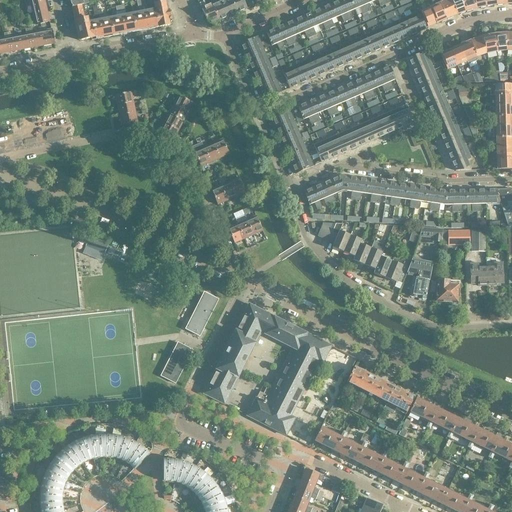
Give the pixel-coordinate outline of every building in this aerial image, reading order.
[(43,0),(42,0),(25,4),(26,8),(31,7),(33,14),(46,11),(43,0)] [(136,0),(139,12),(133,13),(137,32),(148,30),(145,11),(144,11),(144,7),(146,7),(145,2),(143,2),(142,0),(136,0)] [(212,3),(211,4),(219,21),(228,17),(221,0),(215,0),(217,4),(213,5),(212,3)] [(221,0),(228,17),(238,13),(231,0),(221,0)] [(231,0),(238,13),(247,9),(244,1),(243,0),(231,0)] [(350,0),(341,0),(340,1),(348,21),(353,19),(349,12),(355,9),(350,0)] [(361,0),(350,0),(355,9),(359,8),(362,14),(367,12),(361,0)] [(376,18),(374,14),(371,11),(368,4),(373,2),(372,0),(361,0),(367,12),(368,17),(370,21),(376,18)] [(445,0),(439,3),(446,18),(447,18),(447,19),(451,17),(451,16),(456,14),(450,0),(445,0)] [(462,0),(450,0),(456,14),(465,11),(467,10),(462,0)] [(473,0),(462,0),(467,10),(476,8),(473,0)] [(165,1),(154,3),(153,3),(155,9),(156,9),(159,28),(170,25),(169,24),(172,24),(169,11),(167,11),(166,1),(165,1)] [(199,3),(201,8),(209,25),(219,21),(211,4),(206,6),(204,1),(199,3)] [(331,5),(336,17),(341,16),(344,23),(348,21),(340,1),(331,5)] [(429,7),(431,11),(436,23),(441,21),(441,22),(445,20),(445,19),(446,18),(439,3),(429,7)] [(83,4),(72,7),(80,37),(80,41),(91,39),(87,22),(89,21),(88,17),(87,18),(83,4)] [(331,5),(322,9),(330,29),(334,27),(331,20),(336,17),(331,5)] [(116,16),(111,17),(114,36),(126,34),(122,15),(120,6),(116,7),(117,12),(116,12),(116,16)] [(120,6),(122,15),(126,34),(137,32),(133,13),(126,14),(124,6),(120,6)] [(155,9),(145,11),(148,30),(159,28),(156,9),(155,9)] [(322,9),(313,13),(318,25),(322,23),(325,31),(330,29),(322,9)] [(46,11),(33,14),(34,21),(30,22),(30,26),(49,22),(46,11)] [(420,11),(411,15),(419,32),(427,28),(422,15),(420,11)] [(431,11),(422,15),(427,28),(428,28),(427,27),(436,23),(431,11)] [(313,13),(303,17),(312,37),(316,35),(313,28),(318,25),(313,13)] [(411,15),(402,19),(409,36),(419,32),(411,15)] [(114,36),(111,17),(99,19),(103,38),(114,36)] [(303,17),(294,21),(300,33),(304,31),(307,39),(312,37),(303,17)] [(87,22),(91,39),(91,41),(103,38),(99,19),(89,21),(87,22)] [(402,19),(392,23),(400,40),(409,36),(402,19)] [(294,21),(285,25),(294,44),(298,43),(294,36),(300,33),(294,21)] [(392,23),(383,27),(391,44),(400,40),(392,23)] [(285,25),(276,29),(281,42),(286,40),(289,47),(294,44),(285,25)] [(383,27),(374,31),(382,48),(391,44),(383,27)] [(32,28),(28,29),(32,48),(43,45),(40,32),(33,33),(32,28)] [(18,34),(18,36),(21,50),(32,48),(28,29),(25,29),(26,34),(21,35),(20,33),(18,34)] [(276,29),(268,32),(266,33),(269,38),(272,46),(277,44),(280,51),(284,48),(281,42),(276,29)] [(51,30),(40,32),(43,45),(54,43),(51,30)] [(374,31),(365,35),(372,52),(382,48),(374,31)] [(10,32),(7,33),(10,52),(21,50),(18,36),(11,37),(10,32)] [(5,38),(0,39),(0,53),(10,52),(7,33),(3,33),(5,38)] [(498,34),(494,35),(496,51),(497,52),(507,51),(507,50),(506,34),(502,34),(502,33),(498,34)] [(365,35),(356,39),(363,56),(372,52),(365,35)] [(484,37),(482,37),(486,53),(487,54),(497,52),(496,51),(494,35),(488,36),(488,35),(484,36),(484,37)] [(244,53),(262,45),(269,42),(267,39),(262,42),(261,43),(259,38),(259,39),(257,36),(241,44),(244,53)] [(476,39),(471,41),(476,58),(486,54),(487,54),(486,53),(482,37),(480,38),(480,37),(476,38),(476,39)] [(356,39),(347,43),(354,60),(363,56),(356,39)] [(461,45),(460,46),(467,62),(471,60),(476,58),(471,41),(465,43),(461,44),(461,45)] [(262,45),(244,53),(248,62),(266,54),(264,49),(270,46),(269,42),(262,45)] [(347,43),(338,47),(345,64),(354,60),(347,43)] [(454,48),(450,50),(457,66),(467,62),(460,46),(459,46),(458,45),(454,47),(454,48)] [(338,47),(328,51),(336,68),(345,64),(338,47)] [(441,54),(440,54),(441,57),(447,70),(457,66),(450,50),(445,52),(445,51),(441,53),(441,54)] [(328,51),(319,55),(327,72),(336,68),(328,51)] [(408,59),(412,68),(430,61),(427,53),(426,53),(425,51),(408,59)] [(266,54),(248,62),(252,71),(276,61),(275,57),(270,59),(270,61),(269,61),(266,54)] [(319,55),(310,59),(318,76),(327,72),(319,55)] [(310,59),(301,63),(309,80),(318,76),(310,59)] [(276,61),(252,71),(256,80),(274,73),(271,66),(272,66),(273,68),(278,65),(276,61)] [(416,78),(434,70),(430,61),(412,68),(416,78)] [(301,63),(292,66),(300,84),(309,80),(301,63)] [(284,76),(289,86),(290,88),(300,84),(292,66),(282,71),(284,76)] [(390,67),(380,71),(389,91),(393,89),(390,82),(393,80),(395,79),(390,67)] [(434,70),(416,78),(420,87),(438,80),(434,70)] [(380,71),(371,75),(377,88),(382,85),(385,93),(389,91),(380,71)] [(274,73),(256,80),(260,90),(278,82),(284,79),(283,77),(276,79),(274,73)] [(470,74),(461,77),(464,84),(474,84),(470,74)] [(371,75),(362,79),(367,92),(371,99),(375,97),(372,90),(377,88),(371,75)] [(362,79),(353,83),(358,96),(363,93),(366,101),(370,99),(367,92),(362,79)] [(278,82),(260,90),(264,99),(282,92),(279,86),(285,83),(284,80),(278,82)] [(438,80),(420,87),(424,96),(442,89),(438,80)] [(353,83),(344,87),(349,100),(352,107),(357,105),(354,98),(358,96),(353,83)] [(511,84),(494,85),(495,95),(511,95),(511,91),(511,90),(511,86),(511,84)] [(344,87),(334,91),(340,104),(345,102),(348,109),(352,107),(349,100),(344,87)] [(442,89),(424,96),(428,106),(445,98),(442,89)] [(334,91),(325,95),(331,108),(334,115),(338,113),(335,106),(340,104),(334,91)] [(131,92),(115,96),(117,106),(133,103),(131,92)] [(178,95),(173,105),(187,112),(192,103),(178,95)] [(325,95),(316,98),(322,112),(326,110),(330,117),(334,115),(331,108),(325,95)] [(511,95),(495,95),(495,106),(511,106),(511,105),(511,104),(511,100),(511,95)] [(316,98),(307,102),(313,116),(316,123),(320,121),(317,114),(322,112),(316,98)] [(445,98),(428,106),(432,115),(449,108),(445,98)] [(307,102),(298,107),(300,112),(302,116),(303,120),(308,118),(311,124),(316,123),(313,116),(307,102)] [(133,103),(117,106),(120,116),(135,112),(133,103)] [(173,105),(169,114),(183,121),(187,112),(173,105)] [(406,105),(396,109),(404,127),(413,123),(406,105)] [(472,106),(463,106),(467,117),(473,117),(472,106)] [(511,106),(495,106),(495,116),(511,116),(511,106),(511,107),(511,106)] [(449,108),(432,115),(436,124),(453,117),(449,108)] [(396,109),(387,113),(395,130),(404,127),(396,109)] [(272,118),(276,127),(294,120),(290,110),(285,112),(272,118)] [(135,112),(120,116),(122,126),(137,123),(135,112)] [(387,113),(378,117),(385,135),(395,130),(387,113)] [(169,114),(164,123),(178,130),(183,121),(169,114)] [(511,116),(495,116),(495,127),(511,126),(511,116)] [(378,117),(369,121),(376,138),(385,135),(378,117)] [(453,117),(436,124),(440,134),(457,126),(453,117)] [(294,120),(276,127),(280,137),(298,129),(294,120)] [(369,121),(360,125),(367,142),(376,138),(369,121)] [(164,123),(159,132),(173,139),(178,130),(164,123)] [(360,125),(351,129),(358,146),(367,142),(360,125)] [(457,126),(440,134),(444,143),(461,136),(457,126)] [(511,126),(495,127),(496,138),(511,137),(511,126)] [(298,129),(280,137),(284,145),(301,138),(298,129)] [(351,129),(342,133),(349,150),(358,146),(351,129)] [(342,133),(332,137),(340,154),(349,150),(342,133)] [(301,138),(284,145),(287,154),(305,147),(303,141),(309,139),(307,135),(301,138)] [(461,136),(444,143),(448,152),(465,145),(461,136)] [(332,137),(323,141),(331,158),(340,154),(332,137)] [(511,137),(496,138),(496,148),(511,147),(511,137)] [(222,139),(212,144),(219,158),(229,154),(222,139)] [(313,145),(315,149),(317,153),(318,157),(321,162),(331,158),(323,141),(313,145)] [(212,144),(203,148),(210,162),(219,158),(212,144)] [(465,145),(448,152),(452,162),(469,154),(465,145)] [(305,147),(287,154),(291,164),(309,156),(308,153),(305,147)] [(511,147),(496,148),(496,159),(511,158),(511,147)] [(203,148),(194,152),(201,166),(210,162),(203,148)] [(469,154),(452,162),(456,171),(470,170),(469,168),(470,168),(466,160),(471,158),(469,154)] [(309,156),(291,164),(295,173),(308,168),(307,166),(312,164),(309,156)] [(511,158),(496,159),(497,168),(497,167),(497,169),(511,169),(511,158)] [(339,177),(331,181),(337,193),(342,191),(347,191),(349,177),(342,176),(339,177)] [(349,177),(347,191),(352,192),(350,199),(355,200),(356,193),(359,179),(349,177)] [(239,178),(229,182),(236,196),(245,192),(239,178)] [(359,179),(356,193),(355,200),(360,201),(361,193),(366,194),(368,180),(359,179)] [(368,180),(366,194),(371,195),(370,202),(375,203),(376,195),(378,182),(368,180)] [(331,181),(322,185),(328,197),(331,204),(335,202),(332,195),(337,193),(331,181)] [(229,182),(220,186),(226,200),(236,196),(229,182)] [(378,182),(376,195),(375,203),(379,203),(380,196),(386,197),(388,183),(378,182)] [(388,183),(386,197),(391,197),(390,205),(394,205),(395,198),(397,184),(388,183)] [(397,184),(395,198),(394,205),(399,206),(400,199),(405,199),(407,186),(397,184)] [(322,185),(313,188),(319,201),(323,199),(326,206),(331,204),(328,197),(322,185)] [(220,186),(211,190),(217,204),(226,200),(220,186)] [(417,187),(407,186),(405,199),(410,200),(409,207),(414,208),(417,187)] [(420,201),(425,202),(427,189),(417,187),(414,208),(419,209),(420,201)] [(313,188),(305,192),(303,192),(309,204),(310,204),(311,205),(314,203),(317,210),(322,208),(319,201),(313,188)] [(427,189),(425,202),(430,203),(429,211),(433,211),(435,204),(437,190),(427,189)] [(511,189),(496,190),(501,204),(504,215),(509,228),(511,228),(511,227),(511,189)] [(437,190),(435,204),(433,211),(438,212),(439,204),(446,205),(446,192),(437,190)] [(485,190),(476,191),(476,204),(477,212),(482,212),(481,215),(486,215),(486,204),(485,190)] [(496,190),(485,190),(486,204),(496,204),(496,205),(500,205),(501,204),(496,190)] [(446,192),(446,205),(452,205),(452,213),(457,213),(457,205),(456,191),(446,192)] [(466,191),(456,191),(457,205),(457,213),(462,212),(461,205),(467,204),(466,191)] [(476,191),(466,191),(467,204),(472,204),(472,212),(477,212),(476,204),(476,191)] [(235,219),(237,224),(243,239),(252,235),(246,220),(244,215),(238,218),(235,219)] [(256,216),(246,220),(252,235),(262,230),(256,216)] [(317,236),(323,238),(329,224),(323,223),(317,236)] [(237,224),(228,229),(234,243),(243,239),(237,224)] [(329,224),(323,238),(328,240),(335,224),(329,224)] [(335,224),(328,240),(334,243),(332,248),(343,252),(350,236),(339,231),(342,226),(342,225),(335,224)] [(418,237),(420,230),(413,228),(411,234),(418,237)] [(442,230),(421,228),(419,237),(433,238),(433,241),(441,242),(442,230)] [(468,231),(447,231),(448,246),(468,246),(470,245),(469,231),(468,231)] [(471,231),(471,252),(485,252),(485,231),(471,231)] [(350,236),(343,252),(354,257),(360,244),(361,240),(350,236)] [(89,237),(84,248),(103,256),(104,254),(108,244),(93,238),(89,237)] [(370,248),(364,265),(375,270),(382,253),(385,246),(373,241),(370,248)] [(360,244),(354,257),(353,260),(364,265),(370,248),(360,244)] [(382,253),(375,270),(374,273),(384,278),(392,262),(393,258),(382,253)] [(392,262),(384,278),(385,278),(395,282),(396,281),(402,282),(405,276),(410,264),(404,262),(404,261),(394,256),(393,258),(392,262)] [(432,263),(412,259),(410,264),(405,276),(413,277),(409,297),(417,298),(425,300),(429,281),(432,263)] [(494,267),(486,267),(487,285),(495,285),(495,283),(502,283),(502,263),(494,263),(494,267)] [(487,285),(486,267),(478,268),(478,264),(470,264),(471,284),(478,284),(478,286),(487,285)] [(450,281),(440,280),(437,279),(436,301),(458,303),(459,284),(460,281),(450,281)] [(204,293),(193,315),(186,329),(199,336),(218,300),(204,293)] [(252,306),(249,305),(206,389),(204,394),(224,404),(261,332),(264,334),(292,348),(292,349),(270,392),(268,397),(259,392),(256,399),(255,399),(247,415),(286,435),(294,418),(290,416),(318,361),(322,363),(331,346),(307,334),(272,316),(252,306)] [(161,376),(175,383),(192,350),(178,343),(161,376)] [(347,382),(367,392),(374,377),(374,376),(370,373),(369,374),(354,367),(347,382)] [(374,377),(367,392),(387,402),(394,387),(393,387),(394,385),(389,383),(389,384),(374,377)] [(387,402),(383,408),(393,413),(397,407),(407,412),(414,397),(413,396),(414,395),(409,393),(409,394),(394,387),(387,402)] [(437,408),(416,398),(409,413),(410,412),(428,421),(426,426),(427,427),(437,408)] [(457,418),(437,408),(427,427),(429,428),(432,423),(449,431),(446,437),(448,438),(449,435),(457,418)] [(449,435),(448,438),(450,439),(453,433),(470,441),(467,447),(469,448),(478,429),(457,418),(449,435)] [(390,431),(396,434),(399,428),(393,425),(390,431)] [(340,437),(328,431),(321,428),(315,440),(335,451),(344,432),(342,431),(340,437)] [(489,458),(499,439),(478,429),(469,448),(470,449),(473,443),(490,451),(487,457),(489,458)] [(344,432),(335,451),(355,461),(365,442),(363,441),(360,447),(343,439),(346,433),(344,432)] [(95,435),(87,437),(93,458),(98,457),(104,457),(103,434),(95,435)] [(112,435),(103,434),(104,457),(109,457),(115,458),(120,436),(112,435)] [(120,436),(115,458),(120,460),(125,462),(136,442),(128,439),(120,436)] [(79,439),(71,443),(83,463),(88,460),(93,458),(87,437),(79,439)] [(511,445),(499,439),(489,458),(491,459),(494,453),(511,461),(508,467),(510,468),(511,463),(511,445)] [(136,442),(125,462),(130,465),(134,469),(150,453),(143,447),(136,442)] [(381,457),(368,451),(364,449),(367,443),(365,442),(355,461),(376,471),(386,452),(384,452),(381,457)] [(64,448),(58,454),(74,469),(78,466),(83,463),(71,443),(64,448)] [(376,471),(390,478),(396,482),(406,463),(404,462),(401,467),(385,459),(387,453),(386,452),(376,471)] [(52,460),(48,467),(67,478),(70,474),(74,469),(58,454),(52,460)] [(172,459),(163,458),(163,481),(169,481),(174,482),(180,460),(172,459)] [(180,460),(174,482),(180,484),(185,486),(196,467),(188,463),(180,460)] [(406,463),(396,482),(417,492),(427,473),(425,472),(422,478),(405,469),(408,464),(406,463)] [(44,475),(41,483),(63,489),(65,483),(67,478),(48,467),(44,475)] [(196,467),(185,486),(189,489),(193,493),(209,477),(203,471),(196,467)] [(319,475),(305,469),(301,478),(316,484),(317,479),(327,484),(329,480),(319,475)] [(417,492),(437,502),(444,489),(426,479),(429,474),(427,473),(417,492)] [(209,477),(193,493),(197,497),(200,501),(220,490),(215,483),(209,477)] [(316,484),(301,478),(298,487),(317,495),(322,497),(323,493),(319,491),(314,489),(316,484)] [(40,491),(39,500),(62,499),(62,494),(63,489),(41,483),(40,491)] [(339,493),(342,487),(342,486),(338,484),(335,483),(331,491),(339,494),(339,493)] [(317,495),(298,487),(294,496),(309,502),(311,498),(320,501),(322,497),(317,495)] [(462,511),(471,495),(469,494),(466,499),(444,489),(437,502),(457,511),(462,511)] [(220,490),(200,501),(203,506),(205,511),(226,506),(223,498),(220,490)] [(335,502),(339,495),(329,491),(326,498),(335,502)] [(487,511),(491,505),(489,504),(487,510),(485,509),(478,506),(472,502),(470,501),(473,496),(471,495),(462,511),(487,511)] [(309,502),(294,496),(291,505),(307,511),(316,511),(317,511),(307,507),(309,502)] [(62,499),(39,500),(40,508),(40,511),(57,511),(63,510),(62,505),(62,499)] [(366,499),(362,508),(371,511),(381,511),(380,511),(383,506),(366,499)]
